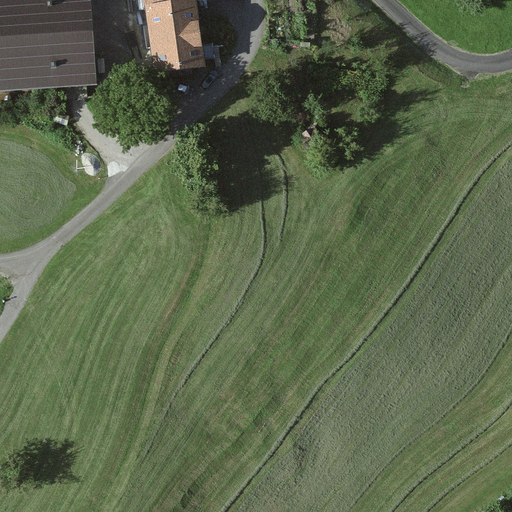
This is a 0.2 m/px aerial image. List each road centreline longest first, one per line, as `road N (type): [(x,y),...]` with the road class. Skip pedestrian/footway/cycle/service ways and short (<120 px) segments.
road 1 (unclassified): [(256,0),(259,34),(236,87),(89,232),(36,265)]
road 2 (unclassified): [(511,62),(466,63),(429,45),(378,0)]
